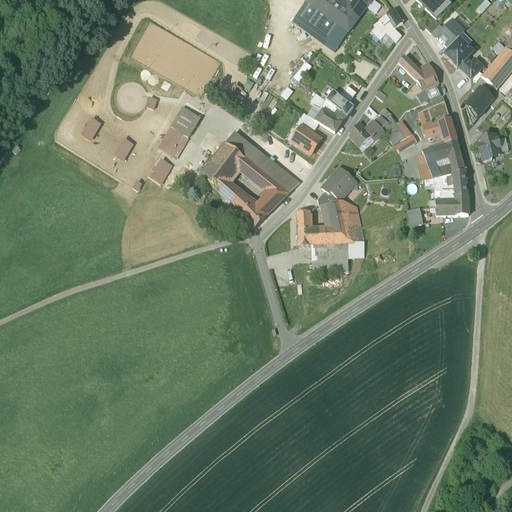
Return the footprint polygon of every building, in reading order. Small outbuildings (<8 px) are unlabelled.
[(310,0),(307,5),(348,34),(358,20),(346,11),(330,0),(310,0)] [(351,5),(343,0),(330,0),(346,11),(351,5)] [(367,8),(355,0),(354,0),(351,5),(346,11),(358,20),(367,8)] [(417,0),(416,2),(436,22),(451,6),(444,0),(417,0)] [(348,34),(307,5),(293,26),(334,54),(348,34)] [(393,12),(374,28),(375,29),(386,34),(396,44),(401,38),(395,32),(395,30),(402,25),(393,12)] [(435,40),(447,52),(459,40),(464,34),(452,22),(435,40)] [(440,27),(436,23),(427,30),(431,35),(440,27)] [(386,34),(375,29),(371,33),(379,41),(386,34)] [(467,61),(474,54),(459,40),(447,52),(442,57),(457,71),(458,71),(467,61)] [(511,56),(506,51),(481,80),(486,84),(492,89),(495,92),(511,72),(511,56)] [(417,72),(404,59),(398,65),(416,82),(416,83),(423,91),(438,84),(433,73),(429,67),(417,72)] [(458,71),(470,83),(484,69),(475,60),(471,64),(467,61),(458,71)] [(303,73),(295,82),(302,87),(309,78),(303,73)] [(471,92),(476,96),(480,91),(486,84),(481,80),(471,92)] [(292,86),(298,92),(302,87),(295,82),(292,86)] [(276,94),(287,103),(294,95),(283,86),(276,94)] [(356,96),(347,89),(339,99),(348,106),(356,96)] [(465,108),(479,120),(490,108),(494,103),(493,102),(480,91),(476,96),(465,108)] [(386,98),(379,93),(375,98),(382,103),(386,98)] [(339,99),(332,94),(328,100),(325,103),(325,104),(337,112),(346,118),(353,110),(339,99)] [(424,94),(417,98),(420,105),(427,101),(424,94)] [(493,102),(494,103),(490,108),(494,111),(504,99),(499,95),(493,102)] [(321,100),(314,108),(320,111),(325,104),(325,103),(321,100)] [(146,110),(154,112),(157,104),(149,101),(146,110)] [(337,112),(325,104),(320,111),(322,113),(332,119),(337,112)] [(423,129),(449,122),(444,104),(419,115),(423,129)] [(377,117),(368,108),(364,115),(372,122),(377,117)] [(199,122),(182,111),(171,130),(182,138),(187,141),(191,136),(199,122)] [(337,112),(332,119),(322,113),(315,124),(319,126),(334,136),(341,125),(346,118),(337,112)] [(390,118),(384,112),(378,118),(381,121),(385,124),(390,119),(390,118)] [(364,115),(357,125),(358,126),(362,130),(371,122),(372,122),(364,115)] [(312,137),(319,126),(315,124),(304,117),(297,127),(301,130),(312,137)] [(378,118),(377,117),(372,122),(371,122),(373,125),(375,127),(381,121),(378,118)] [(402,134),(390,119),(385,124),(387,126),(397,138),(401,135),(402,134)] [(381,121),(375,127),(381,133),(387,126),(385,124),(381,121)] [(371,122),(362,130),(365,133),(373,125),(371,122)] [(449,122),(423,129),(425,136),(426,140),(437,137),(441,135),(444,144),(445,147),(456,143),(449,122)] [(498,135),(484,122),(476,131),(484,138),(485,136),(491,139),(495,138),(498,135)] [(373,125),(365,133),(375,145),(375,146),(384,137),(381,133),(375,127),(373,125)] [(362,130),(358,126),(349,139),(364,156),(375,145),(365,133),(362,130)] [(381,133),(384,137),(395,148),(401,143),(397,138),(387,126),(381,133)] [(171,130),(170,130),(157,151),(175,162),(183,149),(178,145),(182,138),(171,130)] [(312,137),(301,130),(291,145),(311,157),(321,142),(312,137)] [(491,139),(485,136),(484,138),(481,142),(477,143),(479,149),(478,149),(480,157),(481,157),(483,165),(491,163),(491,159),(499,157),(499,155),(498,151),(499,150),(497,143),(497,142),(496,143),(495,138),(491,139)] [(505,141),(497,143),(499,150),(498,151),(499,155),(508,153),(505,141)] [(436,150),(432,152),(435,163),(451,159),(460,157),(456,143),(445,147),(436,150)] [(226,148),(200,182),(221,198),(229,188),(227,187),(238,172),(245,162),(226,148)] [(299,186),(255,152),(245,162),(238,172),(267,194),(262,200),(263,205),(272,213),(299,186)] [(420,168),(417,169),(419,183),(421,182),(425,182),(433,181),(439,180),(436,172),(431,175),(427,166),(435,163),(432,152),(427,153),(423,155),(419,158),(417,159),(420,168)] [(460,157),(451,159),(453,167),(455,175),(464,173),(460,157)] [(453,167),(436,172),(439,180),(441,179),(452,177),(452,176),(455,175),(453,167)] [(356,185),(339,170),(321,190),(324,193),(328,196),(330,194),(340,203),(356,185)] [(455,175),(452,176),(452,177),(453,187),(454,194),(454,199),(467,199),(464,173),(455,175)] [(452,177),(441,179),(443,189),(453,187),(452,177)] [(439,180),(433,181),(433,186),(434,192),(443,191),(443,189),(441,179),(439,180)] [(246,201),(229,188),(221,198),(223,200),(232,208),(236,212),(246,201)] [(443,194),(443,191),(434,192),(435,202),(444,201),(454,201),(454,199),(454,194),(443,194)] [(330,194),(328,196),(324,193),(317,201),(319,208),(326,207),(340,204),(340,203),(330,194)] [(468,217),(467,199),(454,199),(454,201),(444,201),(435,202),(436,218),(468,217)] [(232,208),(223,200),(218,206),(227,214),(232,208)] [(263,205),(262,200),(254,208),(266,219),(272,213),(263,205)] [(252,205),(246,201),(236,212),(238,213),(241,216),(239,218),(253,232),(255,230),(266,219),(254,208),(252,205)] [(331,230),(310,231),(310,247),(312,272),(348,271),(347,260),(363,259),(364,244),(359,215),(345,218),(342,204),(340,204),(326,207),(331,230)] [(358,209),(342,204),(345,218),(359,215),(358,209)] [(236,212),(232,208),(227,214),(232,219),(238,213),(236,212)] [(409,214),(411,228),(421,226),(418,212),(409,214)] [(309,215),(297,215),(298,248),(310,247),(310,231),(309,215)]
